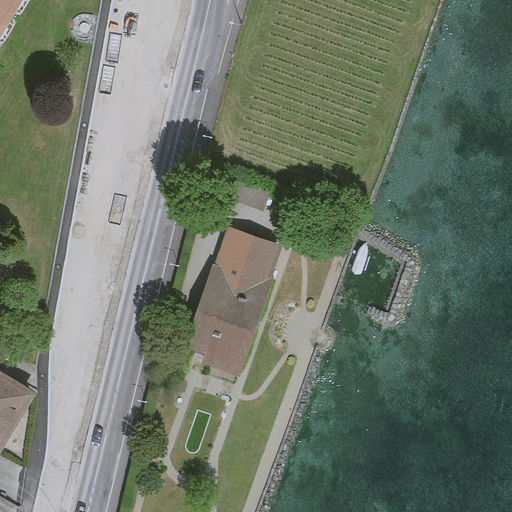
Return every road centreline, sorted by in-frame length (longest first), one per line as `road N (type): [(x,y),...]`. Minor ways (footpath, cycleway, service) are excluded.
road 1 (primary): [(90,511),(215,0)]
road 2 (primary): [(172,0),(49,511)]
